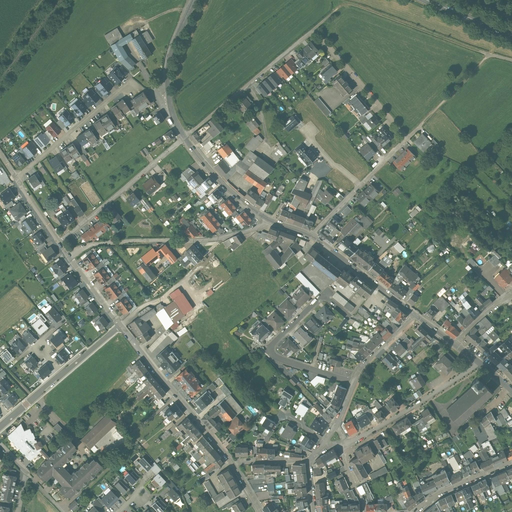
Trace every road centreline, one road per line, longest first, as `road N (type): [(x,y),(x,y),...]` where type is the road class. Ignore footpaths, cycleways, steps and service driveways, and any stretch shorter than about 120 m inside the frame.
road 1 (residential): [(184,138),(313,30),(406,138)]
road 2 (residential): [(274,220),(210,239),(99,243),(67,255)]
road 3 (track): [(313,30),(352,4),(489,55)]
road 4 (residential): [(121,327),(233,464)]
road 5 (residential): [(353,382),(270,352),(323,295)]
road 6 (residential): [(59,243),(184,138)]
road 7 (residential): [(482,362),(345,443)]
road 8 (residential): [(16,178),(132,87)]
road 9 (residential): [(184,138),(167,79),(194,0)]
road 10 (residential): [(311,236),(406,138)]
road 11 (residential): [(416,316),(311,236)]
road 12 (residential): [(274,220),(229,190),(184,138)]
